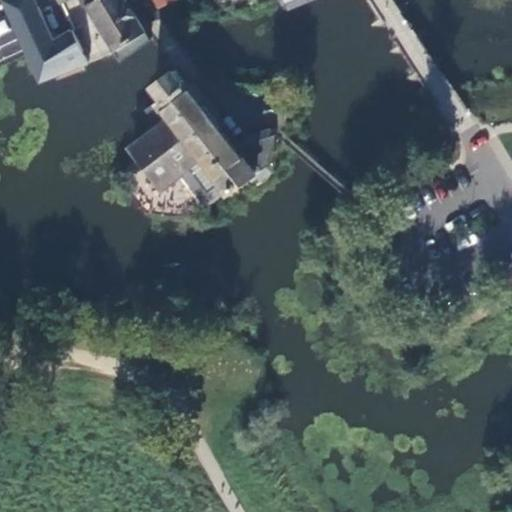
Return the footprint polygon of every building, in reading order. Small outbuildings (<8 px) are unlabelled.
[(55,39),(37,0),(5,0),(29,53),(42,80),(116,51),(88,7),(102,0),(63,0),(75,27),(55,39)] [(116,51),(127,45),(132,52),(151,39),(128,0),(102,0),(88,7),(116,51)] [(153,0),(158,8),(177,0),(153,0)] [(193,88),(176,68),(153,86),(162,100),(155,104),(166,118),(129,147),(136,157),(146,169),(164,192),(183,178),(202,162),(225,195),(228,198),(257,177),(261,182),(273,174),(277,135),(270,129),(248,136),(235,145),(192,89),(193,88)] [(206,207),(225,195),(202,162),(183,178),(206,207)]
